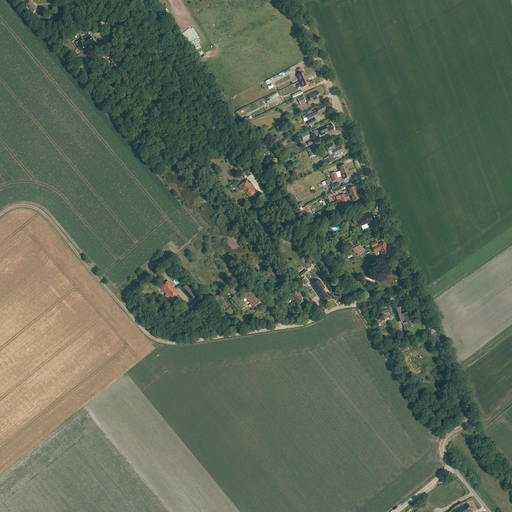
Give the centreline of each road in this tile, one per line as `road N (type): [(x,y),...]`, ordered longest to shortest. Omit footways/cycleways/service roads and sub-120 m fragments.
road 1 (track): [(146,0),(356,304)]
road 2 (tertiary): [(417,296),(288,0)]
road 3 (track): [(0,215),(13,207),(37,210),(144,331),(167,341),(197,339)]
road 4 (unclassified): [(417,296),(197,339)]
road 5 (tertiary): [(471,421),(417,296)]
